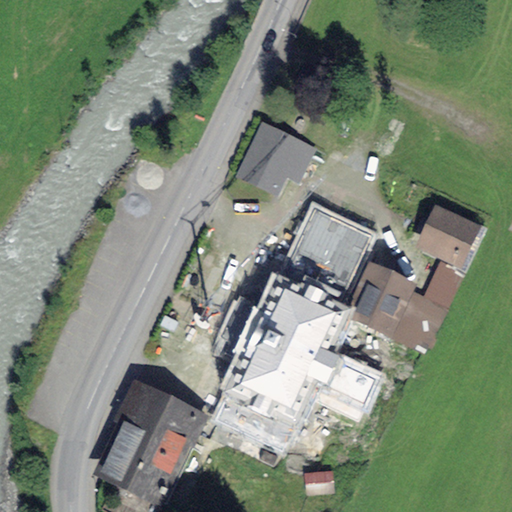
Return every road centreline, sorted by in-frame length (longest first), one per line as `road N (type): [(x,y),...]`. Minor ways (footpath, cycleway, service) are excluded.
road 1 (tertiary): [(73,511),(71,472),(93,379),(275,0)]
road 2 (track): [(0,146),(121,183),(186,190)]
